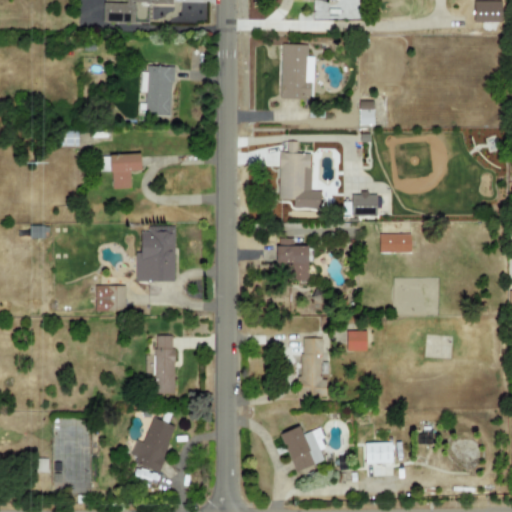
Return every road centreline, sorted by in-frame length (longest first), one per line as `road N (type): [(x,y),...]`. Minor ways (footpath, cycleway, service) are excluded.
road 1 (residential): [(225,511),(233,0)]
road 2 (residential): [(233,27),(430,22)]
